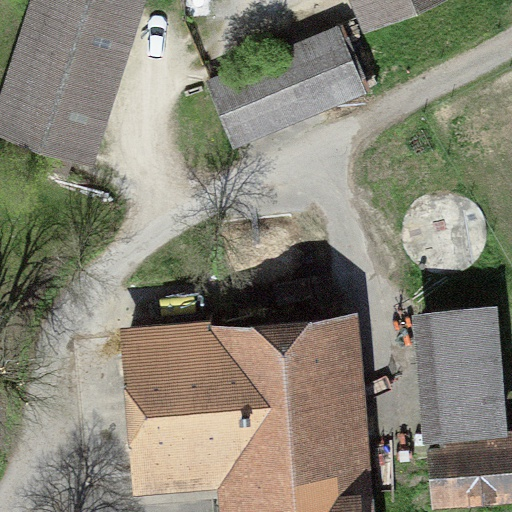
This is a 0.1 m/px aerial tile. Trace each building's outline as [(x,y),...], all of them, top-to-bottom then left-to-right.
[(150,0),(36,0),(1,135),(108,163),(150,0)] [(358,0),(367,19),(411,0),(358,0)] [(356,27),(214,85),(242,153),(384,95),(356,27)] [(499,306),(426,312),(441,496),(511,490),(511,438),(510,438),(499,306)] [(373,511),(356,307),(121,326),(135,491),(223,484),(225,511),(373,511)]
